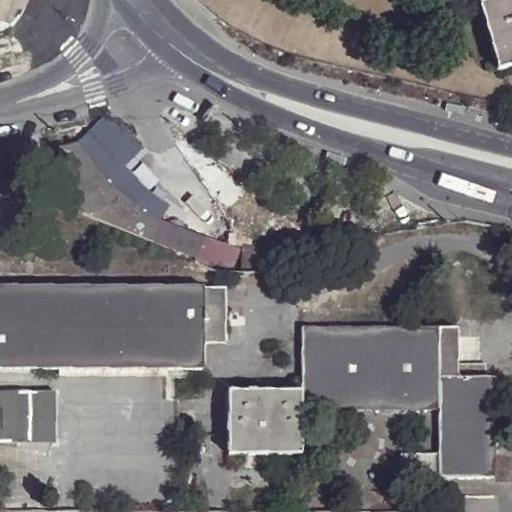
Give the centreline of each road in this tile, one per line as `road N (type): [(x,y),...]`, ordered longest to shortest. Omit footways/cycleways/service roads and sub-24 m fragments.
road 1 (secondary): [(180,68),(239,105),(511,190)]
road 2 (secondary): [(511,145),(255,74),(207,43)]
road 3 (residential): [(7,100),(94,93),(180,68)]
road 4 (residential): [(118,8),(77,54),(7,100)]
